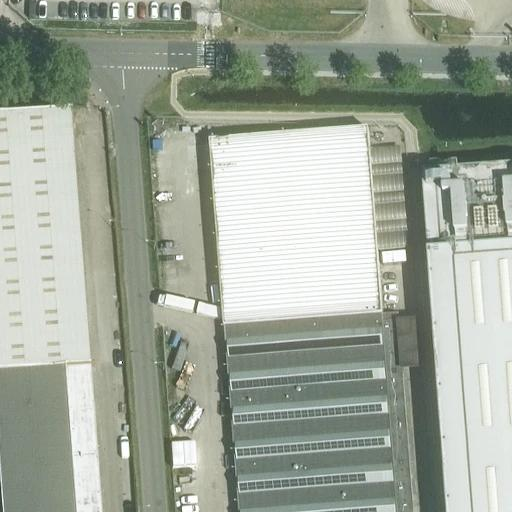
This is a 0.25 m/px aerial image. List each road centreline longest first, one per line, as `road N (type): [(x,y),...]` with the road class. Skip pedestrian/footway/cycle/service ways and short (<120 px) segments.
road 1 (unclassified): [(155,511),(126,57)]
road 2 (unclassified): [(511,62),(126,57)]
road 3 (unclassified): [(126,57),(0,55)]
